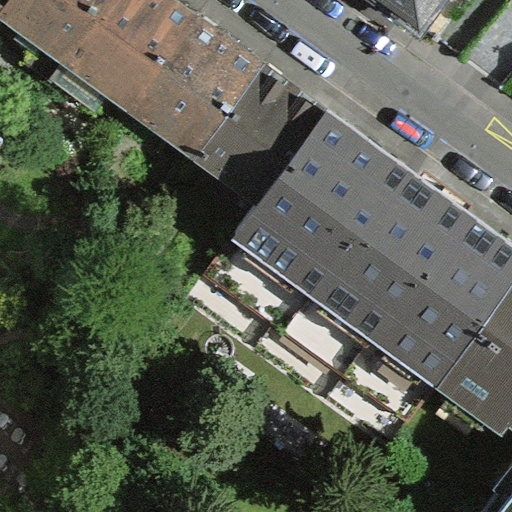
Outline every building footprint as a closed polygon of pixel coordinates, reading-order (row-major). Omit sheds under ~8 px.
[(50,76),(65,55),(105,0),(7,0),(1,9),(40,38),(26,58),(50,76)] [(131,103),(197,13),(178,0),(105,0),(65,55),(131,103)] [(383,0),(386,2),(411,19),(420,26),(438,0),(383,0)] [(131,103),(197,150),(263,61),(226,35),(197,13),(131,103)] [(325,107),(290,81),(263,61),(197,150),(260,197),(325,107)] [(442,370),(511,274),(511,243),(418,175),(325,107),(260,197),(205,272),(407,418),(442,370)] [(511,274),(442,370),(509,418),(510,416),(511,417),(511,274)] [(511,511),(511,466),(480,508),(485,511),(511,511)] [(131,471),(106,502),(117,511),(137,511),(155,490),(131,471)]
